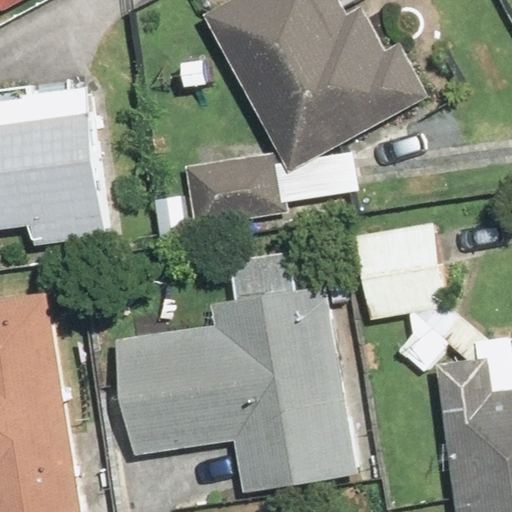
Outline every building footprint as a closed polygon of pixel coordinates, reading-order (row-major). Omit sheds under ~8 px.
[(7,0),(15,14),(42,0),(7,0)] [(354,0),(245,0),(221,13),(309,173),(449,96),(419,41),(399,52),(376,11),(364,17),(354,0)] [(106,96),(0,104),(0,232),(47,228),(48,244),(118,238),(106,96)] [(293,221),(290,159),(201,163),(203,199),(204,225),(293,221)] [(442,223),(368,235),(382,321),(423,315),(423,336),(409,349),(432,374),(461,348),(469,356),(488,338),(454,301),(442,223)] [(257,497),(374,479),(347,307),(361,305),(358,284),(303,293),(298,256),(242,265),(247,300),(224,304),(227,325),(131,340),(149,457),(249,442),(257,497)] [(0,511),(92,511),(64,299),(0,307),(0,511)] [(474,511),(511,511),(511,341),(492,343),(494,362),(454,365),(463,477),(471,476),(474,511)]
